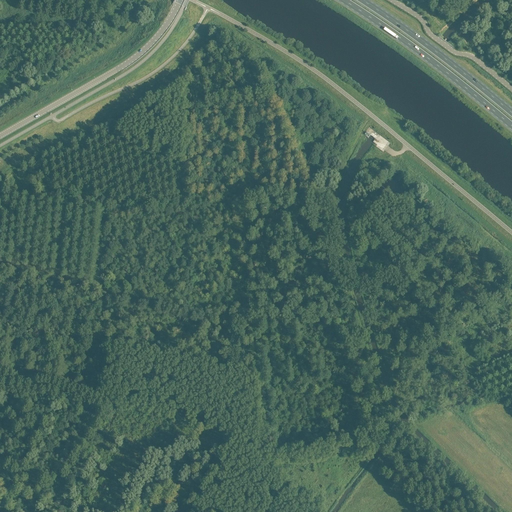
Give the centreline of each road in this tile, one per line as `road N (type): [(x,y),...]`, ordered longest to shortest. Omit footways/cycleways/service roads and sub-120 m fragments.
road 1 (tertiary): [(0,136),(142,55),(180,0)]
road 2 (trunk): [(342,0),(511,126)]
road 3 (trunk): [(511,113),(362,0)]
road 4 (track): [(396,154),(511,265)]
road 5 (unclassified): [(391,0),(511,88)]
